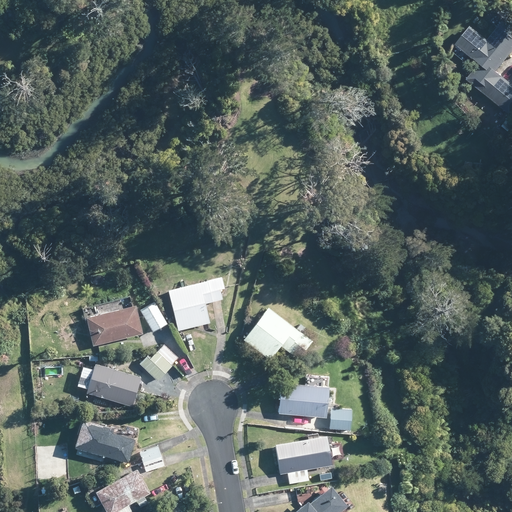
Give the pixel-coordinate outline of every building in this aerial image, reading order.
[(511,114),(511,82),(498,71),(511,54),(511,26),(505,21),(490,40),(472,26),(458,44),(475,58),(482,63),(469,79),(511,114)] [(213,299),(220,297),(223,296),(221,287),(225,286),(223,275),(169,287),(179,328),(188,326),(192,325),(210,321),(206,300),(213,299)] [(154,329),(167,321),(155,300),(141,308),(151,325),(154,329)] [(139,332),(143,331),(136,301),(133,302),(102,310),(100,302),(92,304),(94,312),(86,314),(94,343),(139,332)] [(281,342),(295,353),(303,343),(306,346),(313,337),(269,303),(244,336),(270,356),(278,345),(281,342)] [(151,356),(166,369),(178,355),(164,342),(157,349),(151,356)] [(121,367),(113,365),(96,360),(88,391),(122,400),(133,403),(141,373),(121,367)] [(327,414),(327,406),(329,383),(282,379),(279,410),(327,414)] [(330,426),(351,428),(353,407),(332,405),(332,407),(330,426)] [(130,457),(131,454),(136,437),(113,430),(114,426),(84,416),(75,444),(129,460),(130,457)] [(332,462),(334,461),(327,431),(276,441),(282,471),(288,470),(290,482),(309,478),(309,477),(308,472),(307,466),(332,462)] [(163,456),(161,452),(158,444),(140,450),(141,453),(147,469),(165,463),(163,456)] [(129,502),(150,490),(137,466),(122,474),(122,476),(113,481),(112,480),(105,484),(96,488),(109,511),(111,511),(119,508),(121,511),(127,511),(133,509),(129,502)] [(336,511),(345,506),(349,502),(332,482),(311,500),(309,497),(299,505),(290,511),(336,511)]
